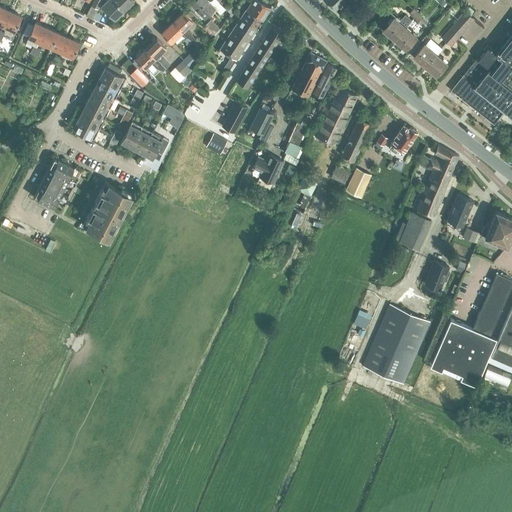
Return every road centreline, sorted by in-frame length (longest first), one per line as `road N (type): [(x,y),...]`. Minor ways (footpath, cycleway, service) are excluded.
road 1 (tertiary): [(511,179),(302,0)]
road 2 (residential): [(52,128),(13,208),(48,226)]
